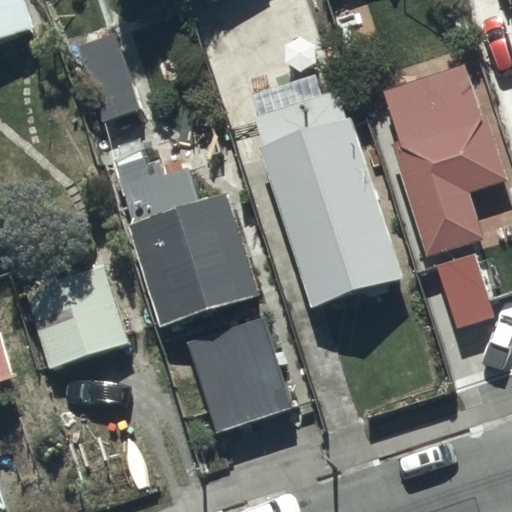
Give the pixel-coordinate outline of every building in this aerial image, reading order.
[(27,0),(0,0),(0,42),(37,32),(27,0)] [(116,38),(78,49),(99,129),(138,119),(116,38)] [(459,70),(380,94),(430,259),(483,243),(469,196),(505,185),(485,118),(474,121),(459,70)] [(334,93),(253,118),(263,150),(257,151),(309,314),(403,284),(350,116),(342,118),(334,93)] [(220,201),(126,230),(157,330),(251,300),(220,201)] [(106,264),(17,290),(41,372),(130,346),(106,264)] [(267,318),(193,343),(224,433),(296,410),(267,318)] [(0,386),(11,383),(0,346),(0,386)]
